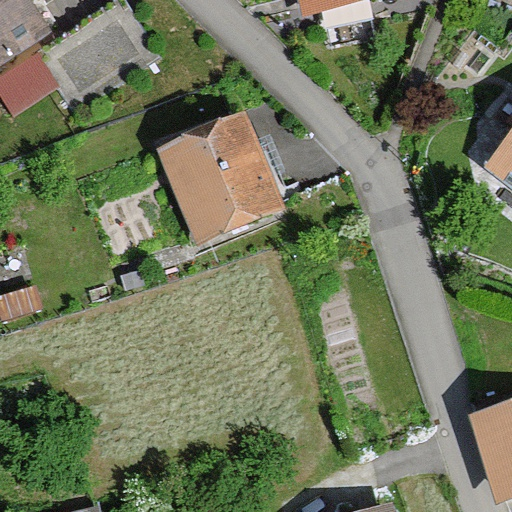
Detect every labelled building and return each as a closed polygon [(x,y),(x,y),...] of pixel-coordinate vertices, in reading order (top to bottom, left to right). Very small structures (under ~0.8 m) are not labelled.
[(0,0),(0,72),(58,36),(34,0),(0,0)] [(417,7),(415,0),(300,0),(307,31),(417,7)] [(191,253),(286,214),(245,115),(150,154),(191,253)] [(511,137),(485,173),(511,193),(511,137)] [(511,511),(511,413),(476,425),(502,511),(511,511)] [(389,511),(375,466),(270,499),(273,511),(389,511)]
